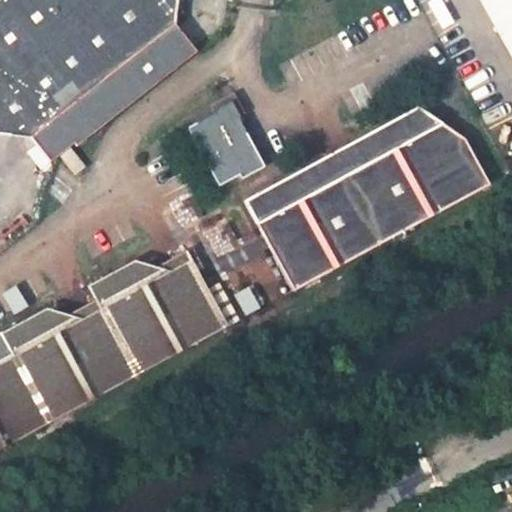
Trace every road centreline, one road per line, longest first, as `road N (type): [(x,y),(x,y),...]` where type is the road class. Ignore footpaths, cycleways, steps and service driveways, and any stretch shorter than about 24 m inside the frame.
road 1 (unknown): [(257,0),(214,57),(143,116),(93,190),(0,255)]
road 2 (unclassified): [(370,511),(511,436)]
